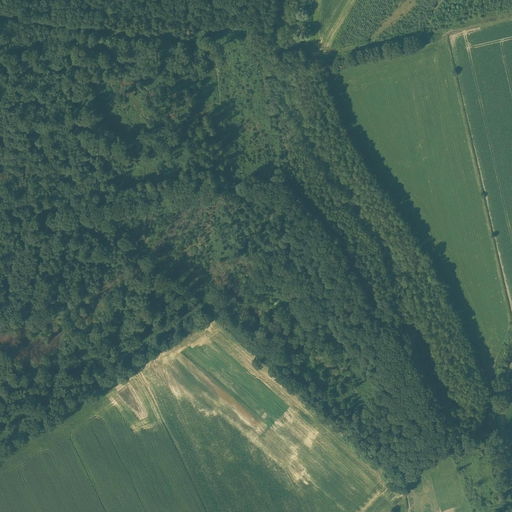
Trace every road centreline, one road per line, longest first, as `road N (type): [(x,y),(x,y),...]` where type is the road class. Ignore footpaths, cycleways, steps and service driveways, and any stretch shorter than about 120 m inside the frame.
road 1 (track): [(0,215),(215,186),(223,177),(216,70),(204,46),(0,15)]
road 2 (track): [(444,33),(316,56)]
